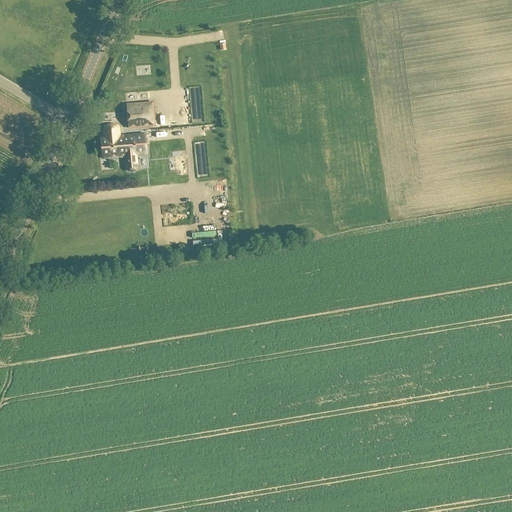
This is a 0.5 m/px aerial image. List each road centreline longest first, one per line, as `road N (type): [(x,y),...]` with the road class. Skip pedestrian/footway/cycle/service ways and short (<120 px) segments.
road 1 (tertiary): [(0,273),(66,120)]
road 2 (tertiary): [(66,120),(119,0)]
